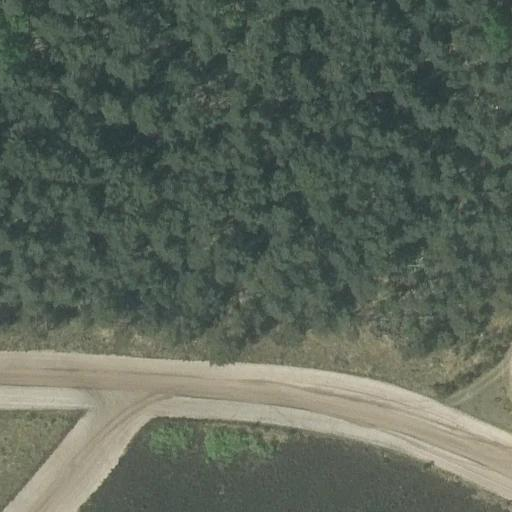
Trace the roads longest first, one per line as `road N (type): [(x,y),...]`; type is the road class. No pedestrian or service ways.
road 1 (track): [(0,381),(138,385),(377,410),(511,465)]
road 2 (track): [(138,385),(31,511)]
